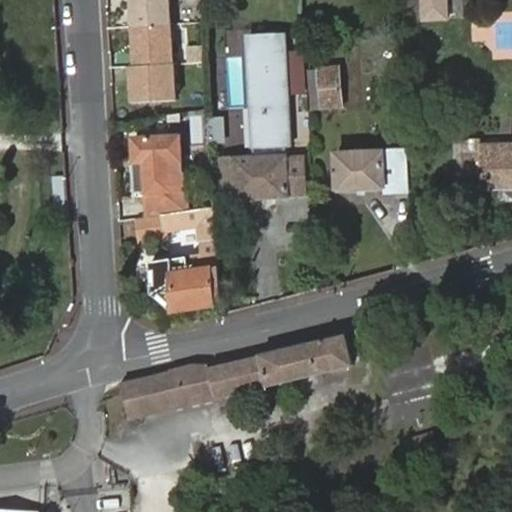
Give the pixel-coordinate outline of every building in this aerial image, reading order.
[(6,0),(6,73),(48,73),(48,0),(6,0)] [(131,0),(136,67),(130,67),(132,102),(176,99),(169,0),(131,0)] [(420,0),(421,22),(450,21),(448,0),(420,0)] [(306,196),(304,154),(286,155),(286,147),(289,146),(283,40),(248,42),(254,148),(255,148),(256,156),(221,158),(223,198),(235,198),(235,200),(306,196)] [(293,92),(310,91),(308,71),(308,63),(292,64),(293,92)] [(322,70),(324,104),(324,111),(345,109),(343,69),(322,70)] [(310,91),(311,105),(324,104),(322,70),(308,71),(310,91)] [(222,141),(221,121),(207,121),(208,141),(222,141)] [(146,163),(146,219),(185,212),(182,176),(179,138),(134,139),(135,164),(146,163)] [(511,140),(480,141),(480,152),(511,150),(511,140)] [(511,150),(480,152),(480,141),(463,142),(464,188),(480,186),(480,191),(496,190),(511,188),(511,150)] [(340,192),(387,190),(387,194),(409,194),(407,151),(338,154),(340,192)] [(57,225),(70,224),(67,175),(54,176),(57,225)] [(511,188),(496,190),(497,201),(511,200),(511,188)] [(424,210),(424,248),(448,247),(448,209),(424,210)] [(173,313),(214,309),(212,290),(221,289),(215,212),(180,215),(164,217),(166,235),(199,231),(202,262),(210,261),(212,274),(187,276),(186,264),(150,267),(151,296),(173,313)] [(166,235),(164,217),(146,219),(140,220),(143,236),(166,235)] [(202,262),(186,264),(187,276),(212,274),(210,261),(202,262)] [(214,309),(223,309),(221,289),(212,290),(214,309)] [(120,382),(124,400),(128,419),(354,364),(347,336),(209,368),(193,365),(120,382)]
